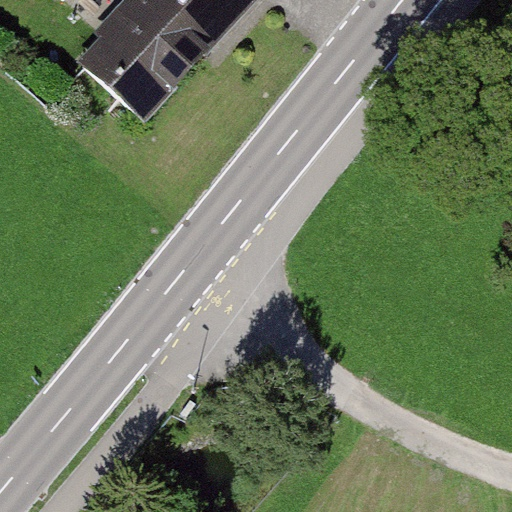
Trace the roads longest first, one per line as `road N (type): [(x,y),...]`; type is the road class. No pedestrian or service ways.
road 1 (primary): [(0,493),(404,0)]
road 2 (track): [(511,469),(416,433),(221,317)]
